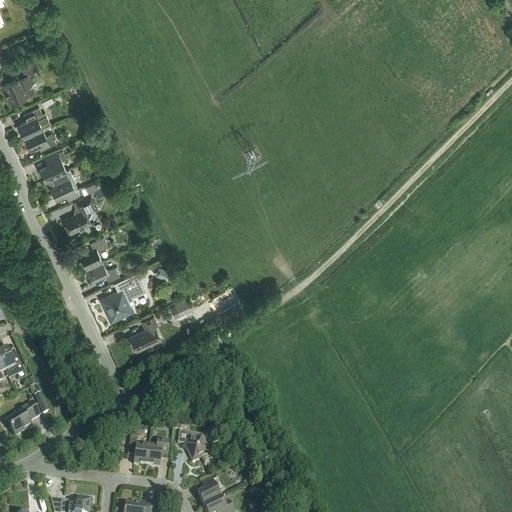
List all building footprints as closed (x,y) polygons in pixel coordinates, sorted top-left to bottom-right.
[(21,66),(19,67),(23,76),(20,77),(19,76),(15,78),(15,79),(0,87),(9,105),(28,95),(24,87),(36,81),(32,73),(37,70),(31,58),(19,64),(21,66)] [(18,125),(24,137),(42,129),(50,125),(45,113),(42,114),(39,108),(24,115),(27,121),(18,125)] [(30,149),(38,145),(40,151),(56,144),(51,134),(46,136),(42,129),(24,137),(30,149)] [(62,161),(67,159),(63,150),(48,157),(50,163),(39,169),(44,181),(47,180),(66,170),(62,161)] [(78,188),(72,176),(69,169),(66,170),(47,180),(56,199),(65,194),(68,200),(83,193),(80,187),(78,188)] [(85,186),(88,193),(99,188),(96,181),(85,186)] [(91,193),(75,201),(76,202),(73,203),(78,214),(63,220),(69,234),(91,224),(87,214),(98,209),(91,193)] [(80,255),(86,269),(102,261),(99,255),(100,250),(108,246),(104,237),(90,243),(93,249),(80,255)] [(105,267),(102,261),(86,269),(92,283),(105,276),(108,282),(119,277),(115,267),(109,270),(105,267)] [(171,271),(159,266),(155,275),(167,280),(171,271)] [(114,284),(118,292),(100,300),(111,321),(132,311),(127,300),(142,294),(142,293),(145,292),(136,273),(114,284)] [(187,299),(170,307),(175,319),(186,313),(187,316),(193,313),(187,299)] [(145,329),(129,337),(136,352),(148,346),(149,348),(151,349),(155,347),(156,345),(155,343),(161,340),(154,326),(157,324),(153,316),(142,322),(145,329)] [(0,350),(0,360),(5,371),(9,379),(24,372),(17,357),(12,359),(6,348),(0,350)] [(36,385),(33,378),(26,381),(30,388),(36,385)] [(48,412),(40,393),(34,396),(42,414),(48,412)] [(14,413),(16,416),(6,422),(15,437),(31,426),(29,422),(40,416),(31,403),(14,413)] [(201,458),(201,457),(209,453),(206,446),(207,445),(203,439),(202,439),(201,436),(196,439),(195,438),(192,439),(189,434),(179,432),(177,444),(184,445),(189,453),(187,454),(192,463),(201,458)] [(133,465),(146,466),(148,447),(136,446),(137,437),(130,436),(128,451),(135,452),(133,465)] [(148,447),(146,466),(159,468),(161,455),(167,456),(169,441),(157,440),(156,448),(148,447)] [(208,489),(204,491),(197,494),(203,506),(220,498),(216,490),(222,487),(217,478),(211,481),(211,480),(205,483),(208,489)] [(88,511),(90,499),(77,498),(76,505),(62,503),(62,501),(55,500),(55,503),(51,503),(52,511),(88,511)] [(205,511),(233,511),(228,501),(223,503),(220,498),(203,506),(205,511)] [(142,506),(125,504),(123,511),(151,511),(152,504),(143,503),(142,506)]
